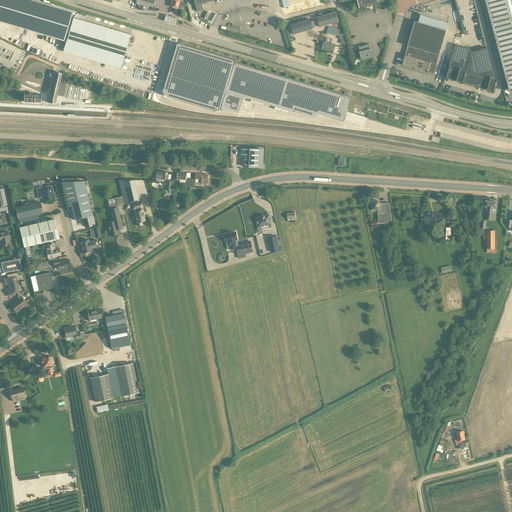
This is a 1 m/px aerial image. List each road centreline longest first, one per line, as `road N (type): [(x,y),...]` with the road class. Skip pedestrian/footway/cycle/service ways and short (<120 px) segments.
road 1 (tertiary): [(380,90),(78,0)]
road 2 (tertiary): [(241,190),(296,178),(511,193)]
road 3 (tertiary): [(91,284),(241,190)]
road 4 (unknown): [(436,85),(503,91),(485,32),(458,37)]
road 5 (track): [(0,155),(151,165)]
road 6 (tertiary): [(511,124),(380,90)]
road 7 (unknown): [(436,85),(394,65),(413,10),(435,10)]
road 8 (unclassified): [(424,511),(424,478),(511,454)]
